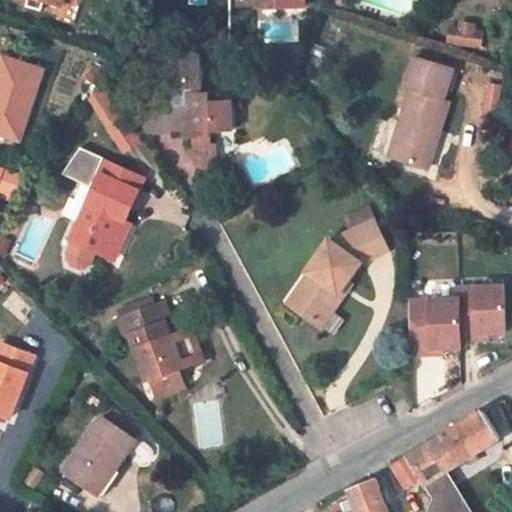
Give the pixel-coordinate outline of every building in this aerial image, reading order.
[(450,25),(450,46),(484,47),(485,25),(450,25)] [(175,51),(167,52),(167,71),(176,71),(175,51)] [(212,132),(233,131),(231,101),(209,102),(208,93),(201,94),(201,58),(184,51),(175,51),(176,71),(167,71),(167,91),(171,91),(171,108),(171,110),(170,110),(171,133),(184,133),(194,141),(195,166),(220,165),(219,139),(211,139),(212,132)] [(3,59),(0,68),(0,135),(20,143),(43,72),(3,59)] [(452,71),(414,59),(406,88),(411,90),(391,157),(429,169),(449,101),(444,99),(452,71)] [(276,80),(257,72),(251,85),(269,93),(276,80)] [(90,98),(100,114),(117,102),(102,80),(90,98)] [(500,91),(491,89),(487,112),(496,114),(500,91)] [(100,114),(108,127),(122,118),(126,115),(117,102),(100,114)] [(143,108),(143,133),(171,133),(170,110),(171,110),(171,108),(143,108)] [(143,140),(126,115),(122,118),(138,144),(143,140)] [(138,144),(122,118),(108,127),(124,153),(138,144)] [(194,141),(184,133),(184,141),(194,141)] [(81,147),(63,175),(92,188),(94,184),(96,185),(101,173),(99,172),(105,158),(81,147)] [(101,173),(141,191),(146,178),(106,161),(101,173)] [(0,203),(14,209),(28,178),(2,171),(0,178),(0,203)] [(118,223),(125,226),(141,191),(101,173),(96,185),(71,241),(74,243),(68,256),(68,261),(71,266),(75,270),(80,271),(85,271),(89,269),(92,264),(97,254),(102,256),(118,223)] [(323,329),(342,301),(339,298),(346,288),(361,264),(388,253),(371,213),(359,217),(357,214),(346,220),(351,234),(331,243),(329,241),(306,275),(309,277),(315,280),(302,298),(313,305),(305,317),(323,329)] [(118,223),(102,256),(116,261),(131,228),(125,226),(118,223)] [(296,295),(302,298),(315,280),(309,277),(296,295)] [(459,290),(459,302),(461,339),(478,339),(478,332),(488,333),(508,333),(504,287),(459,290)] [(339,298),(342,301),(349,291),(346,288),(339,298)] [(288,307),(305,317),(313,305),(302,298),(296,295),(288,307)] [(155,304),(151,297),(118,311),(120,317),(155,304)] [(459,302),(410,304),(412,355),(433,354),(433,348),(443,348),(461,347),(461,339),(459,302)] [(166,322),(173,320),(166,303),(117,321),(124,339),(130,337),(153,394),(183,383),(179,371),(191,367),(179,335),(172,338),(166,322)] [(179,334),(173,320),(166,322),(172,338),(179,335),(179,334)] [(179,335),(191,367),(205,362),(193,330),(179,335)] [(1,345),(0,346),(0,364),(28,375),(35,358),(1,345)] [(0,415),(2,416),(12,419),(28,375),(0,364),(0,415)] [(185,390),(183,383),(153,394),(156,401),(185,390)] [(115,411),(108,421),(133,439),(140,428),(115,411)] [(467,459),(477,454),(498,440),(482,412),(463,422),(407,457),(421,479),(432,497),(427,511),(470,511),(446,473),(467,459)] [(137,442),(133,439),(108,421),(101,417),(64,474),(97,496),(111,474),(114,476),(137,442)] [(477,454),(467,459),(470,465),(480,459),(477,454)] [(393,465),(392,465),(406,487),(421,479),(407,457),(393,465)] [(389,511),(376,478),(350,491),(353,499),(333,507),(334,511),(389,511)]
